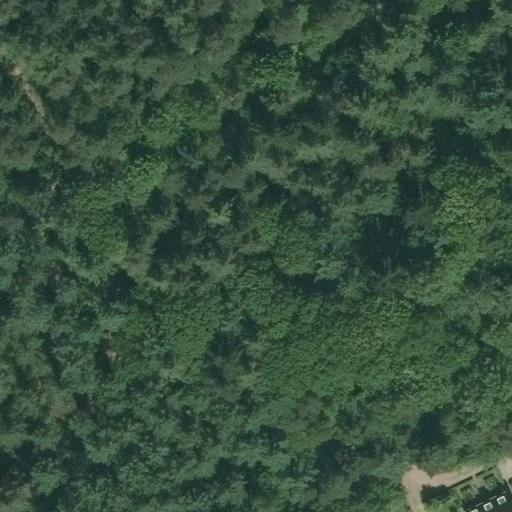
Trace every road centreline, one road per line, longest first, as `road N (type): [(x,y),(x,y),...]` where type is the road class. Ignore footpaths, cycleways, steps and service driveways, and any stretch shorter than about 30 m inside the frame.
road 1 (track): [(0,511),(511,236)]
road 2 (residential): [(374,309),(413,496),(511,451)]
